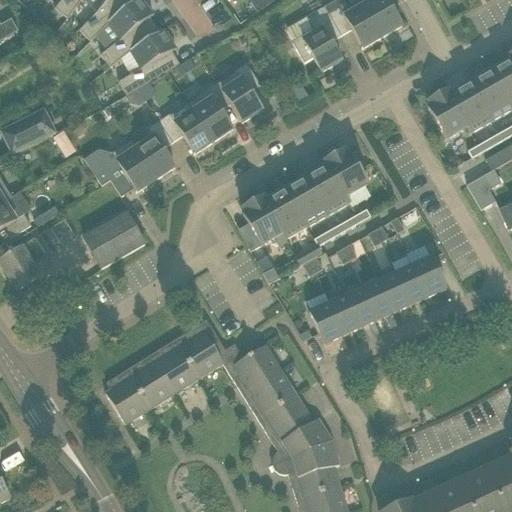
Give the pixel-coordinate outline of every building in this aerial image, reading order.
[(62,0),(54,11),(66,21),(82,0),(62,0)] [(135,2),(132,0),(82,0),(97,14),(78,33),(90,44),(108,25),(135,2)] [(160,34),(145,15),(149,12),(139,0),(137,0),(135,2),(108,25),(120,41),(100,57),(109,69),(130,54),(129,53),(160,34)] [(265,9),(258,0),(255,0),(250,4),(256,14),(265,9)] [(273,3),(271,0),(258,0),(265,9),(273,3)] [(384,0),(367,0),(360,4),(381,40),(401,28),(401,27),(400,28),(390,10),(393,8),(388,0),(384,0)] [(339,10),(327,16),(340,39),(351,32),(361,50),(360,51),(361,52),(381,40),(360,4),(341,15),(339,10)] [(340,39),(327,16),(327,17),(323,9),(304,20),(311,33),(290,44),(303,66),(312,61),(320,75),(341,63),(340,62),(330,45),(340,39)] [(0,26),(0,44),(17,34),(11,23),(1,28),(0,26)] [(178,67),(168,48),(172,46),(164,32),(160,34),(129,53),(130,54),(140,71),(118,84),(126,98),(178,67)] [(511,63),(510,59),(509,60),(494,69),(511,100),(511,63)] [(235,74),(216,87),(229,107),(241,125),(262,112),(261,111),(260,111),(249,94),(259,88),(245,66),(234,74),(235,74)] [(511,100),(494,69),(473,81),(496,121),(511,111),(511,100)] [(473,81),(448,95),(447,95),(467,130),(466,130),(469,136),(496,121),(473,81)] [(186,106),(189,110),(212,145),(232,131),(231,130),(230,131),(219,114),(229,107),(216,87),(216,86),(205,93),(205,94),(186,106)] [(447,95),(448,95),(447,93),(426,105),(429,109),(427,110),(445,142),(466,130),(467,130),(447,95)] [(168,117),(158,124),(172,146),(182,139),(193,156),(192,156),(193,157),(212,145),(189,110),(172,122),(168,117)] [(0,133),(0,134),(12,158),(54,136),(43,112),(0,133)] [(143,131),(131,138),(130,144),(135,152),(155,182),(174,170),(173,169),(162,152),(172,146),(158,124),(147,131),(143,131)] [(511,136),(509,130),(498,136),(502,143),(511,137),(511,136)] [(63,134),(52,141),(59,152),(70,146),(63,134)] [(498,136),(488,142),(492,149),(502,143),(498,136)] [(488,142),(478,148),(482,155),(492,149),(488,142)] [(155,182),(135,152),(130,144),(111,156),(110,155),(99,163),(113,184),(124,177),(135,194),(134,194),(135,195),(155,182)] [(482,155),(478,148),(467,154),(471,161),(482,155)] [(485,163),(491,174),(493,173),(511,161),(511,149),(511,148),(485,163)] [(323,165),(323,167),(325,166),(345,200),(346,200),(366,188),(347,155),(345,157),(343,153),(323,165)] [(323,167),(304,178),(327,218),(349,206),(346,200),(345,200),(325,166),(323,167)] [(488,193),(501,186),(493,173),(491,174),(466,188),(480,213),(495,205),(488,193)] [(304,178),(283,190),(306,230),(327,218),(304,178)] [(0,206),(7,203),(11,200),(0,183),(0,206)] [(283,190),(263,201),(262,202),(285,242),(306,230),(283,190)] [(262,202),(263,201),(262,200),(241,212),(244,215),(242,216),(260,249),(273,241),(280,252),(288,247),(285,242),(262,202)] [(7,203),(0,206),(0,232),(1,231),(8,242),(29,229),(22,217),(18,220),(7,203)] [(511,211),(510,206),(497,212),(507,233),(511,230),(511,211)] [(365,213),(355,219),(359,226),(369,220),(365,213)] [(83,240),(100,272),(144,247),(126,216),(83,240)] [(355,219),(345,225),(348,232),(359,226),(355,219)] [(403,232),(397,220),(389,224),(396,236),(403,232)] [(345,225),(334,231),(338,237),(348,232),(345,225)] [(388,241),(381,229),(374,233),(381,245),(388,241)] [(334,231),(324,237),(328,244),(338,237),(334,231)] [(381,245),(374,233),(367,237),(374,249),(381,245)] [(313,243),(316,247),(317,249),(328,244),(324,237),(313,243)] [(0,261),(0,268),(16,293),(39,278),(38,276),(50,268),(33,241),(0,261)] [(317,249),(316,247),(294,260),(299,269),(301,268),(308,264),(315,260),(321,256),(317,249)] [(356,259),(349,247),(342,251),(349,263),(356,259)] [(349,263),(342,251),(335,255),(342,267),(349,263)] [(322,272),(318,265),(315,260),(308,264),(315,276),(322,272)] [(446,291),(431,260),(411,269),(425,301),(446,291)] [(315,276),(308,264),(301,268),(308,280),(315,276)] [(425,301),(411,269),(394,277),(409,308),(425,301)] [(264,280),(268,287),(279,281),(275,274),(264,280)] [(409,308),(394,277),(378,284),(392,316),(409,308)] [(392,316),(378,284),(362,292),(376,323),(392,316)] [(376,323),(362,292),(345,299),(359,330),(376,323)] [(359,330),(345,299),(329,307),(343,338),(359,330)] [(343,338),(329,307),(308,316),(322,347),(343,338)] [(298,511),(346,511),(333,470),(339,468),(332,444),(317,421),(312,425),(264,348),(243,361),(236,351),(227,357),(206,323),(106,385),(110,393),(104,396),(124,428),(222,366),(277,454),(274,456),(271,461),(271,467),(274,473),(278,476),(284,478),(287,477),(298,511)] [(511,458),(502,463),(506,471),(496,475),(493,467),(475,475),(478,483),(469,488),(465,479),(447,488),(451,496),(441,500),(437,492),(419,500),(423,508),(414,511),(413,511),(409,503),(389,511),(511,511),(511,452),(511,454),(511,456),(511,458)] [(0,505),(10,500),(0,483),(0,505)]
